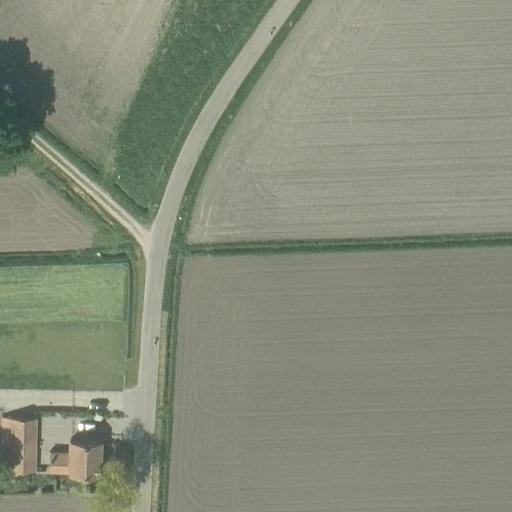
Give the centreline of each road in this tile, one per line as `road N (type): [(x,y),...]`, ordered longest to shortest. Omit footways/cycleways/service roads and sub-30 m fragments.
road 1 (unclassified): [(135,511),(160,233),(182,170),(301,0)]
road 2 (track): [(158,251),(0,108)]
